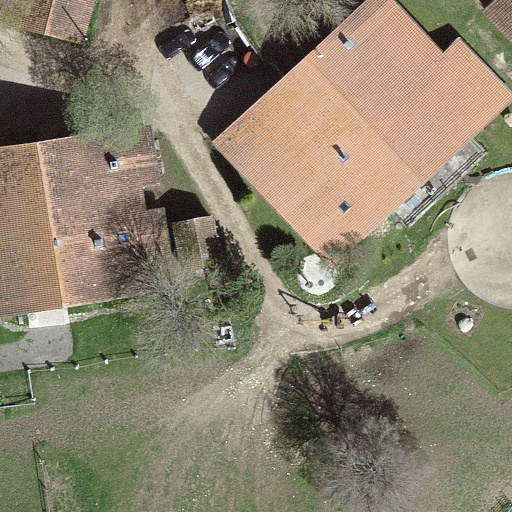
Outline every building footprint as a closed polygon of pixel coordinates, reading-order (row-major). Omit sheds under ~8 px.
[(0,0),(0,13),(77,32),(84,0),(0,0)] [(381,0),(370,0),(313,49),(270,0),(238,0),(226,7),(282,77),(220,131),(327,250),(501,94),(452,43),(433,59),(381,0)] [(511,0),(494,0),(488,6),(511,31),(511,0)] [(145,120),(0,142),(0,301),(162,278),(156,203),(129,207),(125,180),(154,176),(145,120)] [(164,210),(170,282),(209,278),(203,206),(164,210)]
